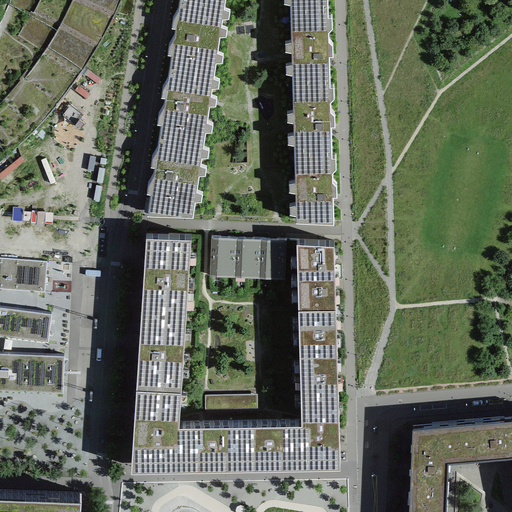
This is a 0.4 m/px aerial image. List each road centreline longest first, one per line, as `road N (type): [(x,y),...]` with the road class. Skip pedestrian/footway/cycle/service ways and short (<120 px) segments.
road 1 (residential): [(105,481),(128,220),(161,0)]
road 2 (residential): [(365,470),(134,473),(105,481)]
road 3 (residential): [(365,470),(371,402),(511,390)]
road 4 (motorway): [(0,132),(71,53),(96,3)]
